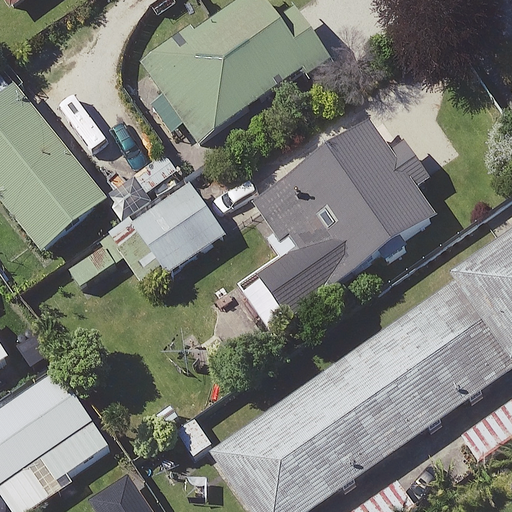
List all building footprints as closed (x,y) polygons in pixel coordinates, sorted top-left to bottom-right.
[(2,0),(17,20),(45,0),(2,0)] [(319,76),(264,0),(263,0),(200,45),(196,39),(146,75),(206,157),(319,76)] [(0,112),(0,204),(48,263),(115,209),(22,95),(0,112)] [(398,162),(376,132),(261,214),(297,264),(265,287),(297,333),(445,228),(424,198),(437,189),(411,153),(398,162)] [(196,193),(137,235),(174,287),(233,245),(196,193)] [(331,511),(511,386),(511,257),(216,462),(251,511),(331,511)] [(65,379),(0,423),(0,501),(102,433),(65,379)] [(511,412),(465,444),(484,471),(511,452),(511,412)] [(200,425),(180,439),(199,464),(218,450),(200,425)] [(153,511),(133,483),(94,510),(95,511),(153,511)] [(421,511),(403,487),(368,511),(421,511)]
